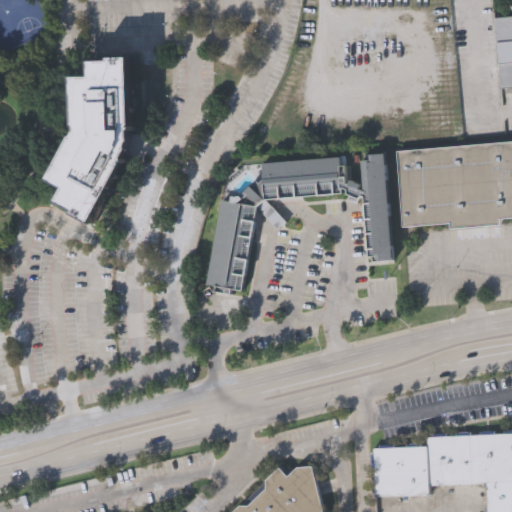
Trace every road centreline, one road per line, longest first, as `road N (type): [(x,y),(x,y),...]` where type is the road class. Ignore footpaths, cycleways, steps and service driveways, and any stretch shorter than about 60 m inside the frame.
road 1 (secondary): [(511,323),(0,446)]
road 2 (secondary): [(237,419),(511,357)]
road 3 (secondary): [(95,454),(237,419)]
